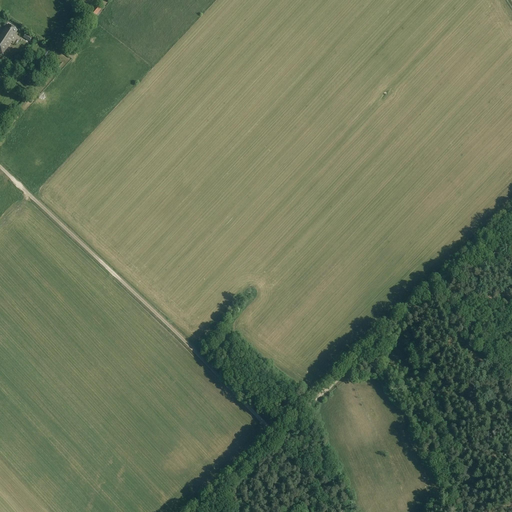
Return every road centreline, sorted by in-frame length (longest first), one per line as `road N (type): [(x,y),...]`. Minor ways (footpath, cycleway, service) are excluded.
road 1 (track): [(193,511),(511,212)]
road 2 (track): [(274,436),(0,166)]
